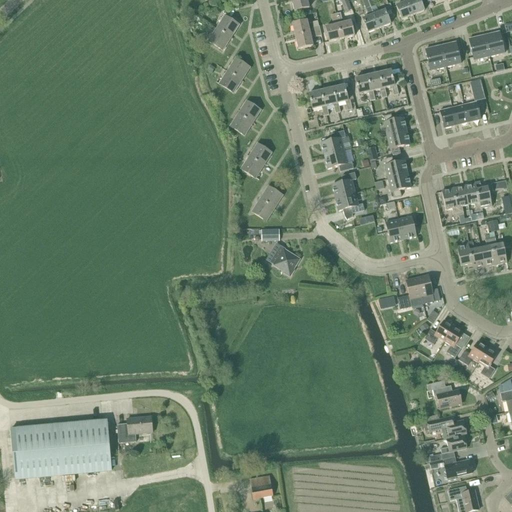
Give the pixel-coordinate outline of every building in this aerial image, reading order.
[(291,0),(294,12),(309,8),(307,0),(308,0),(310,0),(311,1),(313,0),(291,0)] [(344,0),(341,1),(346,13),(352,10),(347,0),(344,0)] [(374,15),(367,0),(362,0),(369,17),(362,20),(368,34),(379,29),(374,15)] [(379,13),(373,0),(367,0),(374,15),(379,29),(390,25),(385,11),(379,13)] [(424,12),(419,0),(412,0),(407,2),(413,16),(424,12)] [(413,16),(407,2),(396,7),(402,21),(413,16)] [(336,15),(342,40),(354,37),(351,23),(342,25),(341,21),(342,21),(340,14),(336,15)] [(334,23),(335,27),(326,29),(329,43),(342,40),(336,15),(331,16),(333,23),(334,23)] [(239,26),(224,17),(216,30),(231,39),(239,26)] [(307,22),(292,25),(295,38),(320,32),(319,27),(319,28),(318,22),(312,24),(313,29),(313,31),(309,31),(307,22)] [(231,39),(216,30),(208,42),(223,51),(231,39)] [(320,32),(295,38),(298,50),(313,47),(311,38),(315,37),(315,39),(322,37),(320,32)] [(499,33),(484,37),(489,58),(504,55),(499,33)] [(484,37),(469,41),(474,62),(489,58),(484,37)] [(456,44),(441,47),(446,69),(461,65),(456,44)] [(441,47),(425,51),(430,72),(446,69),(441,47)] [(250,69),(235,60),(227,72),(242,81),(250,69)] [(385,90),(392,88),(394,97),(398,96),(396,87),(405,85),(403,78),(396,80),(395,74),(392,75),(391,71),(379,74),(382,90),(385,90)] [(227,72),(219,85),(233,94),(242,81),(227,72)] [(382,99),(387,98),(385,90),(382,90),(379,74),(367,77),(371,93),(373,92),(380,91),(382,99)] [(368,93),(370,102),(375,101),(373,92),(371,93),(367,77),(355,80),(359,95),(368,93)] [(474,102),(485,100),(480,81),(470,84),(474,102)] [(338,104),(345,103),(347,112),(352,111),(351,105),(355,104),(351,88),(345,89),(344,86),(332,89),(336,105),(338,104)] [(327,107),(333,106),(335,115),(340,113),(338,104),(336,105),(332,89),(321,92),(324,108),(327,107)] [(309,95),(312,111),(322,108),(324,117),(329,116),(327,107),(324,108),(321,92),(309,95)] [(261,111),(246,102),(238,115),(253,124),(261,111)] [(476,104),(464,107),(468,124),(480,121),(476,104)] [(464,107),(452,109),(456,127),(468,124),(464,107)] [(452,109),(440,112),(444,130),(456,127),(452,109)] [(238,115),(230,128),(244,137),(253,124),(238,115)] [(407,132),(403,119),(392,122),(391,116),(384,117),(385,123),(383,124),(387,137),(407,132)] [(324,157),(344,152),(341,140),(345,139),(344,132),(330,135),(332,141),(321,144),(324,157)] [(407,132),(387,137),(390,151),(391,150),(393,156),(400,155),(399,149),(410,146),(407,132)] [(263,167),(272,154),(257,145),(249,157),(263,167)] [(370,162),(376,161),(373,149),(367,151),(370,162)] [(344,152),(324,157),(328,170),(339,167),(340,173),(353,170),(352,163),(347,164),(344,152)] [(255,179),(263,167),(249,157),(241,170),(255,179)] [(408,175),(405,162),(393,165),(392,159),(385,160),(386,166),(384,167),(388,180),(408,175)] [(343,183),(332,186),(335,199),(355,194),(352,182),(356,181),(355,176),(354,174),(345,176),(341,177),(343,183)] [(388,180),(391,194),(392,193),(394,199),(401,197),(400,191),(411,189),(408,175),(388,180)] [(507,191),(505,182),(491,185),(493,194),(507,191)] [(474,185),(480,210),(481,210),(481,212),(483,220),(493,217),(487,189),(481,190),(480,183),(475,184),(475,185),(474,185)] [(468,206),(474,205),(476,213),(481,212),(481,210),(480,210),(474,185),(464,187),(468,206)] [(282,197),(268,187),(259,200),(274,209),(282,197)] [(453,190),(459,217),(462,216),(463,216),(461,207),(468,206),(464,187),(453,190)] [(446,211),(451,210),(453,218),(458,217),(459,217),(453,190),(441,192),(446,211)] [(355,194),(335,199),(338,212),(342,211),(344,217),(346,221),(353,218),(352,215),(364,212),(363,205),(358,206),(355,194)] [(511,212),(509,198),(502,199),(505,215),(511,213),(511,212)] [(274,209),(259,200),(251,213),(266,222),(274,209)] [(396,210),(403,208),(402,202),(395,203),(396,210)] [(366,218),(368,225),(375,223),(373,217),(366,218)] [(398,221),(403,241),(416,238),(411,218),(398,221)] [(403,241),(398,221),(385,224),(390,244),(403,241)] [(490,232),(499,230),(497,221),(488,223),(490,232)] [(279,231),(262,231),(262,243),(279,243),(279,231)] [(490,239),(496,266),(507,264),(506,261),(504,252),(503,245),(497,246),(495,238),(490,239)] [(481,249),(485,269),(496,266),(490,239),(485,240),(487,248),(481,249)] [(474,250),(473,242),(468,243),(473,271),(485,269),(481,249),(474,250)] [(466,245),(457,247),(461,266),(467,265),(468,273),(474,272),(473,271),(468,243),(466,244),(466,245)] [(284,252),(285,250),(277,245),(268,261),(275,266),(274,267),(284,273),(283,274),(290,278),(294,271),(293,271),(299,261),(284,252)] [(428,277),(417,279),(417,280),(421,299),(423,306),(429,304),(440,302),(437,290),(432,291),(428,277)] [(403,298),(397,299),(400,311),(406,310),(412,308),(423,306),(421,299),(417,280),(417,279),(405,282),(409,297),(403,298)] [(429,317),(426,322),(432,325),(435,321),(429,317)] [(438,339),(444,343),(454,328),(443,322),(436,334),(430,330),(424,340),(434,346),(438,339)] [(423,334),(429,329),(425,324),(419,329),(423,334)] [(450,346),(446,353),(455,359),(461,349),(456,346),(463,334),(454,328),(444,343),(450,346)] [(472,360),(478,364),(488,349),(477,343),(470,355),(464,352),(458,361),(467,367),(472,360)] [(484,368),(480,375),(489,380),(495,371),(490,367),(497,355),(488,349),(478,364),(484,368)] [(449,373),(450,372),(453,366),(448,363),(444,370),(449,373)] [(511,389),(510,381),(499,388),(500,395),(502,394),(511,391),(511,389)] [(445,388),(444,382),(426,386),(428,393),(433,392),(434,398),(436,398),(439,410),(460,406),(457,393),(452,394),(451,387),(445,388)] [(506,402),(509,413),(511,412),(511,391),(502,394),(500,395),(502,403),(506,402)] [(489,418),(491,426),(497,424),(495,417),(489,418)] [(128,425),(117,426),(119,445),(136,443),(135,436),(152,434),(151,418),(127,420),(128,425)] [(443,440),(466,435),(463,422),(456,424),(455,418),(427,424),(429,434),(441,431),(443,440)] [(10,430),(15,481),(111,472),(106,422),(10,430)] [(467,450),(464,437),(446,441),(448,449),(441,451),(442,456),(467,450)] [(443,461),(442,456),(429,459),(425,460),(427,464),(430,463),(430,464),(443,461)] [(455,458),(443,461),(445,468),(447,480),(448,482),(456,480),(455,478),(472,474),(469,461),(456,464),(455,458)] [(445,468),(443,461),(430,464),(429,465),(431,471),(445,468)] [(250,480),(253,501),(273,498),(269,477),(250,480)] [(472,511),(479,511),(474,492),(467,494),(466,487),(453,490),(447,492),(450,503),(456,501),(458,511),(472,511)]
